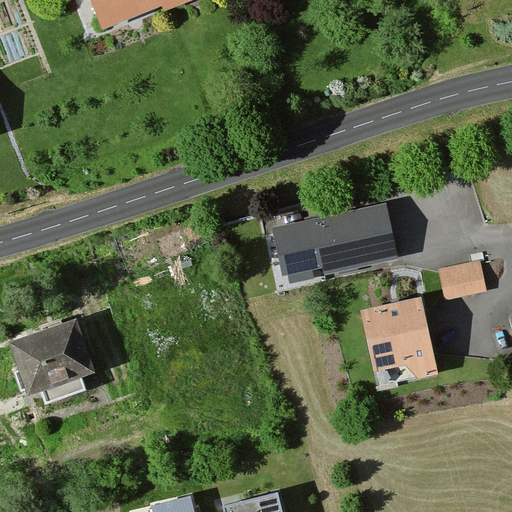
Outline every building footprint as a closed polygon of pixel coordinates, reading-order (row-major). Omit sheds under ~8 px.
[(96,0),(110,35),(169,13),(171,17),(216,0),(96,0)] [(395,261),(384,211),(277,234),(287,284),(395,261)] [(183,234),(159,244),(168,266),(191,256),(183,234)] [(480,264),(440,274),(448,303),(487,292),(480,264)] [(383,376),(419,368),(427,382),(447,378),(430,301),(369,314),(383,376)] [(85,322),(19,345),(36,397),(103,374),(85,322)] [(282,511),(277,493),(223,507),(224,511),(282,511)] [(193,511),(191,500),(152,509),(152,511),(193,511)]
